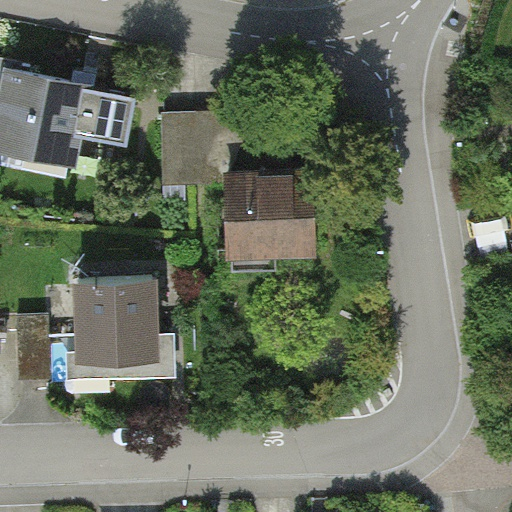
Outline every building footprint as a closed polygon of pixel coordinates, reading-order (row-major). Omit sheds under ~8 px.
[(111,89),(13,69),(0,131),(0,143),(96,164),(111,89)] [(236,116),(165,116),(166,188),(236,188),(236,116)] [(327,169),(238,172),(241,255),(330,252),(327,169)] [(175,269),(82,272),(85,355),(178,352),(175,269)] [(51,315),(18,317),(21,386),(53,385),(51,315)]
